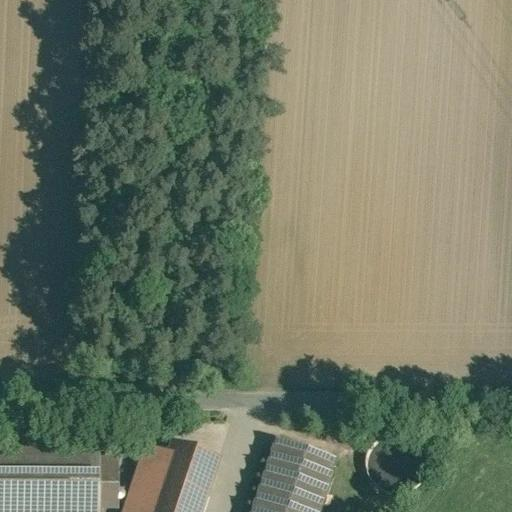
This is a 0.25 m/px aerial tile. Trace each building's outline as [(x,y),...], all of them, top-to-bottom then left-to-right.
[(390,437),(385,439),(381,441),(378,443),(375,446),(372,451),(369,455),(368,459),(368,463),(367,467),(368,471),(368,475),(370,479),(372,484),(375,488),(378,491),(383,494),(386,495),(391,497),(399,498),(407,497),(412,494),(416,492),(420,488),(423,485),(425,482),(427,477),(429,472),(429,469),(429,466),(429,462),(428,460),(428,458),(427,455),(424,450),(421,446),(418,443),(414,440),(410,438),(406,437),(400,436),(396,436),(390,437)] [(96,442),(0,442),(0,511),(96,511),(97,509),(116,509),(115,463),(96,463),(96,442)] [(277,443),(254,511),(318,511),(335,462),(277,443)] [(169,456),(150,511),(201,511),(219,459),(173,444),(169,456)] [(150,511),(169,456),(144,447),(122,511),(150,511)]
